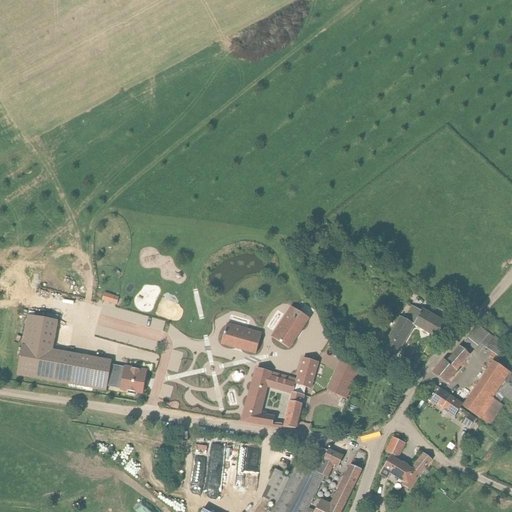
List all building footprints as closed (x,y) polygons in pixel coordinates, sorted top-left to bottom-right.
[(112,304),(115,296),(105,293),(102,300),(112,304)] [(308,318),(291,307),(272,337),(289,348),(308,318)] [(445,323),(422,310),(414,325),(401,317),(384,347),(396,354),(414,325),(436,339),(445,323)] [(58,322),(27,316),(17,376),(106,392),(111,362),(52,351),(58,322)] [(256,354),(261,334),(226,325),(221,344),(256,354)] [(477,326),(465,342),(475,350),(480,344),(497,357),(506,345),(494,337),(493,339),(477,326)] [(443,360),(432,374),(447,384),(470,356),(459,348),(446,363),(443,360)] [(291,393),(285,425),(284,428),(296,429),(306,388),(310,389),(318,362),(303,358),(297,380),(257,369),(242,422),(271,427),(274,416),(260,413),(266,386),(291,393)] [(328,390),(346,398),(359,370),(340,361),(328,390)] [(480,382),(463,408),(474,416),(476,418),(490,426),(503,406),(501,405),(500,404),(504,398),(505,399),(511,403),(511,374),(507,371),(493,362),(479,381),(480,382)] [(142,394),(144,386),(145,380),(146,372),(118,367),(116,376),(123,377),(121,390),(121,391),(128,392),(127,394),(135,396),(135,393),(142,394)] [(439,389),(430,403),(453,418),(462,405),(439,389)] [(422,401),(416,408),(421,412),(427,404),(422,401)] [(469,415),(462,425),(469,429),(475,419),(469,415)] [(392,438),(385,452),(398,458),(405,444),(392,438)] [(237,486),(257,488),(262,450),(237,446),(236,456),(239,456),(238,462),(246,463),(245,472),(239,472),(237,486)] [(309,469),(323,477),(327,479),(332,469),(331,469),(333,465),(337,467),(342,458),(329,451),(328,452),(320,448),(309,469)] [(420,475),(424,469),(431,460),(423,454),(411,470),(407,467),(408,466),(403,463),(402,464),(390,457),(379,475),(387,479),(389,475),(402,483),(401,485),(410,491),(420,476),(420,475)] [(350,465),(361,470),(362,465),(352,461),(350,465)] [(287,477),(274,503),(269,511),(340,511),(350,493),(361,470),(350,465),(330,504),(320,500),(315,511),(308,508),(323,477),(309,469),(295,462),(287,477)] [(274,503),(287,477),(284,476),(285,474),(275,469),(262,497),(274,503)] [(424,469),(420,475),(424,478),(428,472),(424,469)]
